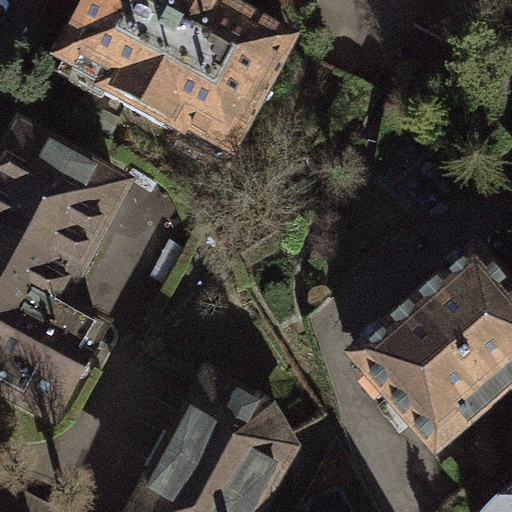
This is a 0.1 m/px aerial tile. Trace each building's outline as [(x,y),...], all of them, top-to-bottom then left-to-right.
[(60,63),(233,158),(292,45),(209,0),(87,0),(83,9),(83,20),(60,63)] [(430,0),(416,31),(469,56),(496,0),(430,0)] [(511,67),(509,64),(480,89),(511,125),(511,67)] [(381,93),(350,77),(320,133),(351,149),(381,93)] [(0,389),(55,420),(101,335),(56,311),(121,193),(23,140),(0,181),(0,389)] [(498,400),(511,387),(511,288),(477,250),(414,307),(498,400)] [(435,456),(498,400),(414,307),(351,364),(435,456)] [(208,381),(133,511),(256,511),(293,446),(266,411),(208,381)] [(381,511),(335,435),(298,508),(300,511),(381,511)] [(511,511),(511,494),(492,511),(511,511)]
